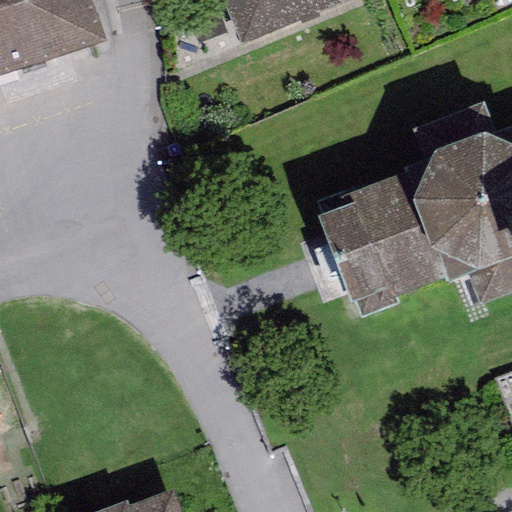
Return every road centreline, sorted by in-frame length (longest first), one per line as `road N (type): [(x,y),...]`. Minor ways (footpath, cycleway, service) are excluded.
road 1 (residential): [(130,216),(257,511)]
road 2 (residential): [(119,0),(130,85),(130,216)]
road 3 (residential): [(0,267),(130,216)]
